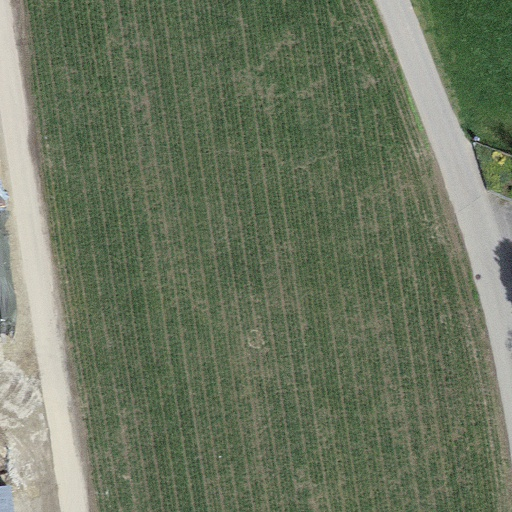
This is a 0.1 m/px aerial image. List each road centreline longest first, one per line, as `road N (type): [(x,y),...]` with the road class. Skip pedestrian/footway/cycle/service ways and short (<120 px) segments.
road 1 (unclassified): [(66,511),(0,42)]
road 2 (unclassified): [(391,0),(455,159),(511,343)]
